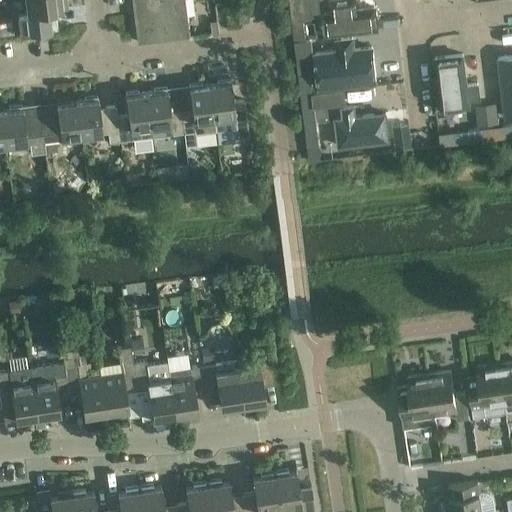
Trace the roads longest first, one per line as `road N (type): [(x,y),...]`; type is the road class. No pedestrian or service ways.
road 1 (residential): [(0,454),(324,424)]
road 2 (residential): [(99,59),(237,37)]
